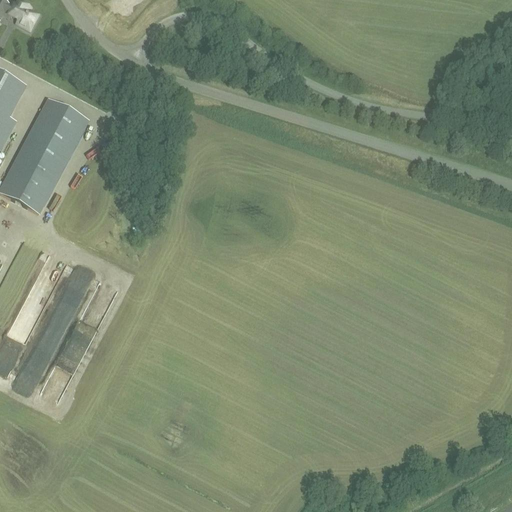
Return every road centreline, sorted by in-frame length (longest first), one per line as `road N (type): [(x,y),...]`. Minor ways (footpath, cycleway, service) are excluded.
road 1 (unclassified): [(130,63),(164,23),(205,17),(342,97),(511,127)]
road 2 (unclassified): [(511,185),(130,63)]
